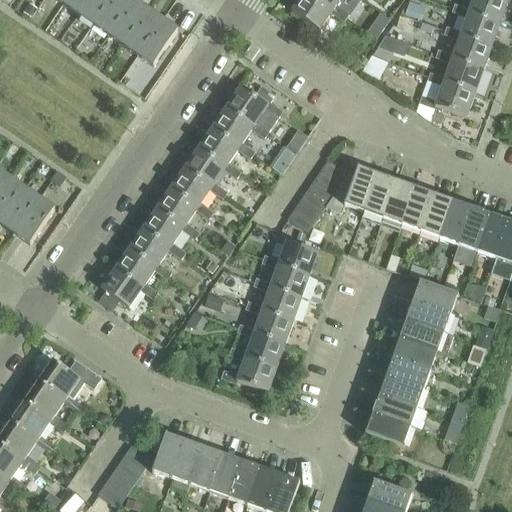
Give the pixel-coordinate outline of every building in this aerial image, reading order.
[(65,0),(61,6),(76,17),(87,0),(65,0)] [(87,0),(76,17),(91,27),(109,0),(87,0)] [(127,0),(109,0),(91,27),(106,37),(130,2),(127,0)] [(300,0),(290,16),(309,29),(304,36),(310,40),(315,33),(317,34),(328,18),(341,26),(344,22),(311,0),(300,0)] [(311,0),(344,22),(346,19),(334,11),(341,0),(345,0),(355,7),(358,2),(354,0),(311,0)] [(453,8),(451,14),(497,29),(505,6),(487,0),(471,0),(467,13),(453,8)] [(130,2),(106,37),(121,47),(145,12),(130,2)] [(409,5),(405,17),(416,21),(421,9),(409,5)] [(29,7),(23,15),(30,20),(36,11),(29,7)] [(145,12),(121,47),(136,58),(160,23),(145,12)] [(445,31),(443,36),(489,52),(497,29),(451,14),(451,16),(465,20),(459,36),(445,31)] [(378,17),(372,27),(381,33),(388,23),(378,17)] [(399,20),(395,31),(403,34),(407,23),(399,20)] [(160,23),(136,58),(151,68),(175,33),(160,23)] [(437,54),(435,59),(481,75),(489,52),(443,36),(442,39),(456,43),(451,59),(437,54)] [(385,40),(377,52),(390,56),(395,44),(385,40)] [(249,46),(241,59),(249,64),(257,52),(249,46)] [(366,71),(363,76),(376,83),(386,65),(373,59),(372,61),(366,71)] [(429,77),(427,82),(473,98),(481,75),(435,59),(434,61),(448,66),(443,82),(429,77)] [(427,82),(418,108),(433,113),(433,111),(465,122),(473,98),(427,82)] [(240,90),(225,111),(265,139),(266,139),(282,115),(270,106),(275,98),(261,89),(254,99),(240,90)] [(225,111),(211,131),(251,159),(254,155),(241,146),(250,133),(263,142),(265,139),(225,111)] [(433,116),(431,123),(440,126),(443,119),(433,116)] [(273,169),(283,175),(308,137),(297,130),(273,169)] [(211,131),(198,151),(238,179),(240,175),(227,166),(236,153),(249,162),(251,159),(211,131)] [(198,151),(184,171),(224,199),(226,195),(213,186),(223,173),(236,182),(238,179),(198,151)] [(321,173),(340,187),(347,177),(329,164),(328,163),(321,173)] [(184,171),(170,191),(210,219),(212,215),(200,207),(209,193),(221,202),(224,199),(184,171)] [(326,207),(324,211),(341,217),(344,208),(363,214),(377,178),(358,171),(355,180),(347,177),(340,187),(335,195),(326,207)] [(340,187),(321,173),(315,182),(335,195),(340,187)] [(57,175),(51,184),(60,190),(66,182),(57,175)] [(377,178),(363,214),(383,221),(396,185),(377,178)] [(7,182),(0,192),(0,224),(22,192),(7,182)] [(307,194),(326,207),(335,195),(315,182),(307,194)] [(396,185),(383,221),(401,228),(415,191),(396,185)] [(170,191),(156,211),(196,239),(198,236),(185,227),(195,213),(207,222),(210,219),(170,191)] [(415,191),(401,228),(421,235),(434,198),(415,191)] [(22,192),(0,224),(0,229),(12,238),(37,202),(22,192)] [(326,207),(307,194),(300,203),(320,216),(324,211),(326,207)] [(434,198),(421,235),(439,242),(452,205),(434,198)] [(37,202),(12,238),(28,248),(52,213),(37,202)] [(293,213),(313,226),(320,216),(300,203),(293,213)] [(452,205),(439,242),(458,248),(471,212),(452,205)] [(156,211),(142,231),(182,259),(185,256),(172,247),(181,234),(194,243),(196,239),(156,211)] [(471,212),(458,248),(477,255),(490,219),(471,212)] [(313,226),(293,213),(287,223),(306,236),(313,226)] [(490,219),(477,255),(496,262),(509,225),(490,219)] [(511,226),(509,225),(496,262),(490,277),(508,283),(511,273),(511,226)] [(142,231),(128,251),(169,279),(170,276),(158,267),(167,254),(180,263),(182,259),(142,231)] [(227,244),(220,254),(226,259),(233,248),(227,244)] [(263,259),(262,263),(308,280),(316,256),(285,245),(279,264),(263,259)] [(128,251),(114,271),(155,299),(157,296),(144,287),(153,274),(166,283),(169,279),(128,251)] [(391,257),(386,272),(395,275),(400,261),(391,257)] [(256,282),(254,287),(300,303),(308,280),(262,263),(261,267),(276,273),(271,288),(256,282)] [(114,271),(100,292),(104,295),(116,303),(127,311),(139,294),(152,303),(155,299),(114,271)] [(421,285),(413,305),(451,318),(458,298),(421,285)] [(248,305),(246,310),(292,326),(300,303),(254,287),(253,290),(268,295),(263,310),(248,305)] [(475,289),(470,303),(480,306),(484,293),(475,289)] [(104,295),(98,305),(110,313),(116,303),(104,295)] [(208,298),(204,310),(215,314),(220,303),(208,298)] [(485,300),(483,307),(488,309),(492,311),(495,303),(485,300)] [(413,305),(407,323),(444,337),(444,336),(451,318),(413,305)] [(488,309),(483,321),(495,325),(499,314),(499,313),(498,313),(492,311),(488,309)] [(240,328),(238,333),(283,349),(292,326),(246,310),(245,313),(260,319),(255,333),(240,328)] [(195,317),(187,327),(199,335),(206,325),(195,317)] [(407,323),(400,342),(437,355),(437,356),(445,359),(452,339),(444,336),(444,337),(407,323)] [(489,349),(494,330),(483,327),(478,346),(489,349)] [(231,352),(230,356),(275,372),(283,349),(238,333),(237,336),(252,341),(246,357),(231,352)] [(400,342),(393,361),(430,374),(437,356),(437,355),(400,342)] [(474,346),(469,364),(483,367),(487,349),(474,346)] [(267,395),(275,372),(230,356),(229,359),(243,364),(238,379),(223,374),(221,382),(235,387),(236,385),(267,395)] [(393,361),(386,380),(423,393),(430,374),(393,361)] [(53,362),(38,383),(66,402),(68,399),(73,402),(83,387),(93,393),(101,381),(75,364),(68,373),(53,362)] [(386,380),(379,399),(417,412),(423,393),(386,380)] [(38,383),(24,403),(52,422),(54,419),(64,406),(77,415),(82,408),(73,402),(68,399),(66,402),(38,383)] [(379,399),(373,417),(410,430),(410,431),(420,434),(426,416),(417,412),(379,399)] [(24,403),(11,423),(38,442),(40,439),(49,426),(63,435),(68,428),(54,419),(52,422),(24,403)] [(403,450),(410,431),(410,430),(373,417),(366,437),(403,450)] [(101,419),(97,424),(106,430),(112,422),(106,418),(101,419)] [(11,423),(0,438),(0,445),(24,463),(27,460),(36,446),(49,455),(54,448),(40,439),(38,442),(11,423)] [(450,424),(443,442),(454,447),(455,447),(462,429),(450,424)] [(166,438),(156,466),(153,475),(172,482),(185,445),(166,438)] [(0,445),(0,475),(10,483),(13,480),(22,467),(35,476),(40,469),(27,460),(24,463),(0,445)] [(185,445),(172,482),(191,488),(204,452),(185,445)] [(132,449),(125,458),(146,472),(152,463),(132,449)] [(204,452),(191,488),(209,495),(222,458),(204,452)] [(125,458),(119,467),(139,481),(146,472),(125,458)] [(222,458),(209,495),(228,502),(241,465),(222,458)] [(241,465),(228,502),(247,508),(260,472),(241,465)] [(119,467),(112,477),(133,491),(139,481),(119,467)] [(260,472),(247,508),(257,511),(267,511),(280,479),(260,472)] [(0,475),(0,497),(8,487),(21,496),(25,489),(13,480),(10,483),(0,475)] [(112,477),(105,487),(125,501),(133,491),(112,477)] [(280,479),(267,511),(298,511),(303,500),(295,497),(299,486),(280,479)] [(374,485),(368,504),(391,511),(405,511),(411,498),(374,485)] [(105,487),(98,498),(118,511),(125,501),(105,487)] [(48,496),(42,505),(52,511),(59,503),(48,496)] [(75,496),(60,511),(76,511),(84,504),(75,496)] [(0,511),(1,511),(9,511),(12,509),(0,500),(0,511)] [(127,501),(125,509),(132,511),(139,511),(141,506),(127,501)]
